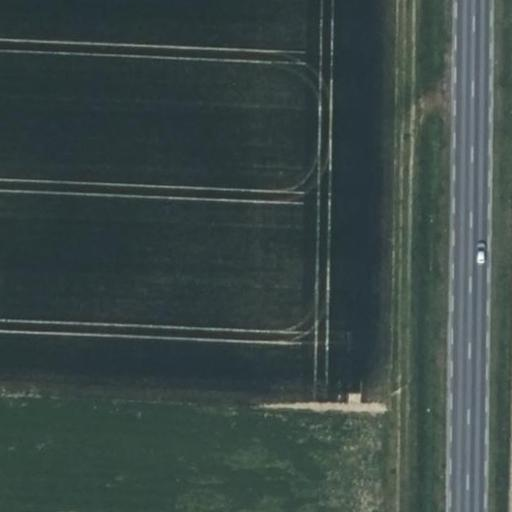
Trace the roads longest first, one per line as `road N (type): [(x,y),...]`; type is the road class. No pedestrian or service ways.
road 1 (primary): [(469,0),(462,511)]
road 2 (track): [(468,67),(397,119),(395,511)]
